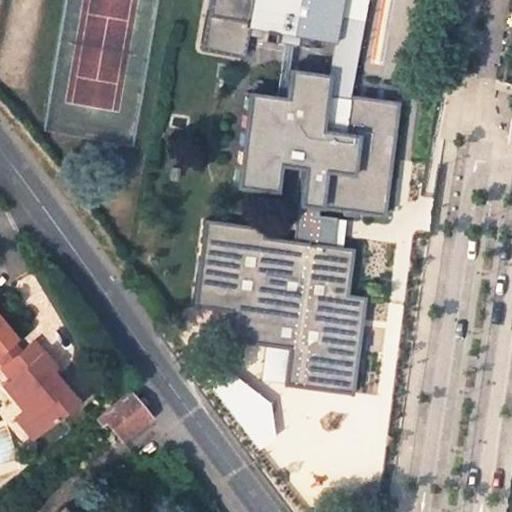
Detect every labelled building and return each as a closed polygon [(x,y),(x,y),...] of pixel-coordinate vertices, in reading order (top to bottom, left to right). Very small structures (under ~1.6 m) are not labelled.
[(340,0),(210,0),(202,52),(241,58),(247,25),(333,41),(340,0)] [(326,76),(288,71),(285,99),(248,95),(236,187),(272,191),(276,164),(302,167),(297,204),(315,206),(380,214),(394,104),(348,98),(343,135),(319,131),(326,76)] [(315,206),(297,204),(293,244),(327,248),(331,219),(314,217),(315,206)] [(262,230),(205,223),(194,306),(231,312),(228,339),(264,344),(290,347),(285,381),(285,383),(349,392),(361,299),(345,296),(350,251),(327,248),(293,244),(261,240),(262,230)] [(0,350),(12,340),(0,324),(0,350)] [(72,402),(47,371),(52,367),(33,343),(8,364),(0,370),(8,379),(19,393),(12,400),(22,411),(38,431),(72,402)] [(290,347),(264,344),(260,378),(285,381),(290,347)] [(19,393),(8,379),(0,386),(12,400),(19,393)] [(150,417),(129,393),(102,416),(107,422),(122,441),(150,417)] [(38,431),(22,411),(14,418),(30,438),(38,431)] [(102,416),(97,420),(102,425),(107,422),(102,416)]
